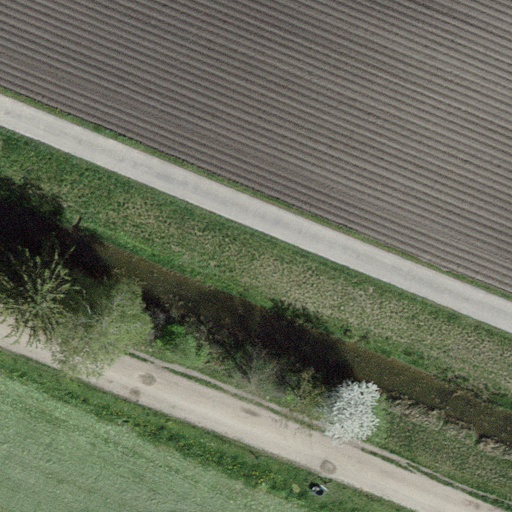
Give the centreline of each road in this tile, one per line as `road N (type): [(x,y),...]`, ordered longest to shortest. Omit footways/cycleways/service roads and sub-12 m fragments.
road 1 (track): [(0,114),(511,321)]
road 2 (track): [(0,331),(444,511)]
